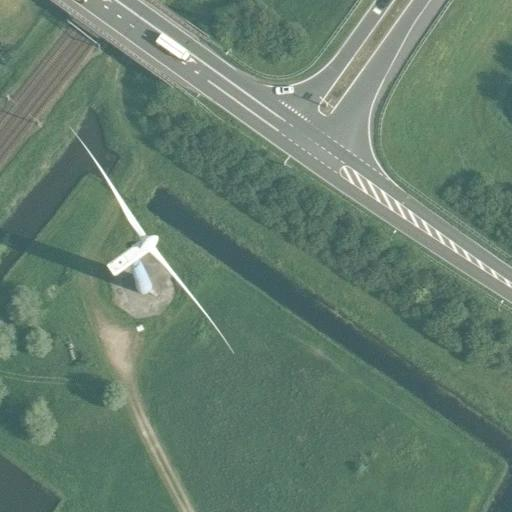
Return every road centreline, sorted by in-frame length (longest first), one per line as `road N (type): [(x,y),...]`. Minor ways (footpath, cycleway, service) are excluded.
road 1 (track): [(167,0),(121,62),(124,112),(141,167),(85,277),(121,382),(187,511)]
road 2 (secondary): [(511,286),(322,154)]
road 3 (secondary): [(287,131),(103,0)]
road 4 (motorway): [(322,154),(428,0)]
road 5 (motorway): [(383,0),(287,131)]
